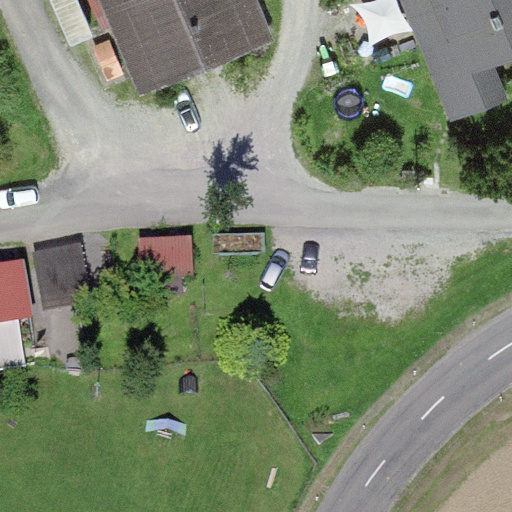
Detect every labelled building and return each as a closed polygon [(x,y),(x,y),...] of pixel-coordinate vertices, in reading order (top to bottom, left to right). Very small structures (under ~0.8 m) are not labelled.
[(252,0),(98,0),(137,91),(268,37),(252,0)] [(511,0),(402,0),(450,117),(511,93),(494,50),(511,42),(511,0)] [(205,277),(203,240),(147,244),(149,280),(205,277)] [(39,260),(53,312),(101,298),(86,247),(39,260)] [(26,297),(0,300),(0,366),(35,361),(26,297)]
